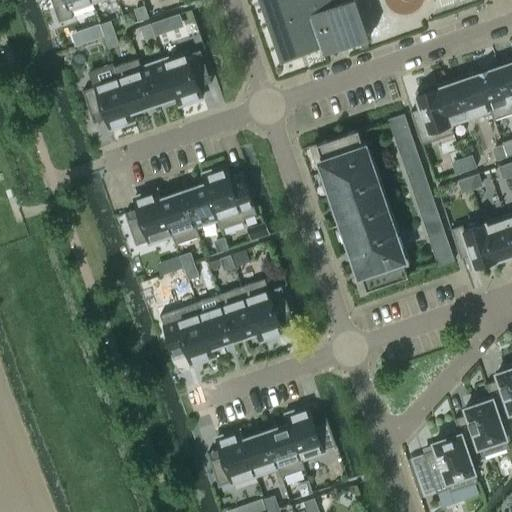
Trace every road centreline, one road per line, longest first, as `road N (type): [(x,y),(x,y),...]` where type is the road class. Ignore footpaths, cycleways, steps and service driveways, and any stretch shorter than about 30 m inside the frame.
road 1 (residential): [(265,111),(511,22)]
road 2 (residential): [(265,111),(349,354)]
road 3 (residential): [(382,452),(511,301)]
road 4 (residential): [(102,165),(265,111)]
road 5 (residential): [(349,354),(511,299)]
road 6 (residential): [(193,406),(349,354)]
